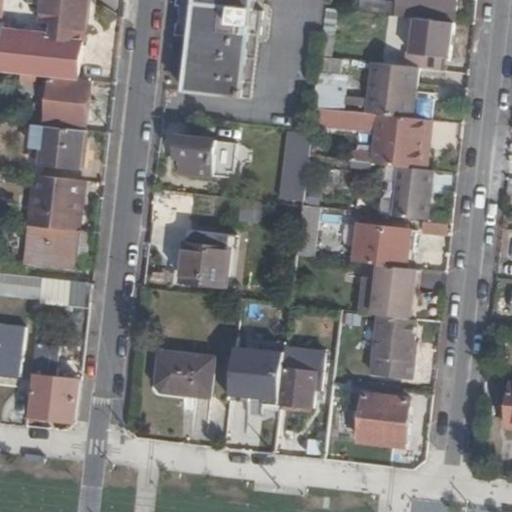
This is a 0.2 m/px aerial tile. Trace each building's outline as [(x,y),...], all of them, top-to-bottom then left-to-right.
[(90,41),(93,0),(30,0),(48,2),(47,20),(63,21),(61,38),(90,41)] [(248,103),(255,44),(264,44),(266,18),(258,17),(259,0),(199,0),(190,97),(248,103)] [(439,22),(440,23),(441,13),(460,15),(461,0),(400,0),(398,17),(420,20),(439,22)] [(323,59),(335,60),(340,11),(329,10),(323,59)] [(439,22),(420,20),(416,55),(413,55),(412,69),(421,70),(448,73),(449,59),(454,60),(458,27),(439,25),(439,22)] [(0,70),(9,72),(13,29),(0,28),(0,70)] [(323,59),(318,109),(348,112),(353,63),(335,60),(323,59)] [(417,120),(421,70),(412,69),(376,65),(371,115),(382,116),(417,120)] [(42,87),(43,76),(28,74),(27,85),(42,87)] [(98,86),(58,81),(54,121),(93,126),(98,86)] [(318,109),(316,125),(381,131),(377,166),(402,169),(425,172),(429,139),(435,139),(437,122),(417,120),(382,116),(371,115),(348,112),(318,109)] [(53,127),(39,126),(35,162),(48,164),(53,131),(53,127)] [(316,131),(304,130),(302,154),(313,156),(316,131)] [(90,136),(53,131),(48,164),(86,167),(90,136)] [(220,141),(184,137),(182,158),(188,159),(187,172),(218,175),(220,141)] [(425,172),(431,172),(435,139),(429,139),(425,172)] [(397,218),(433,223),(438,174),(431,172),(425,172),(402,169),(397,218)] [(84,231),(89,181),(41,176),(35,226),(84,231)] [(310,190),(308,207),(321,208),(323,191),(310,190)] [(321,208),(308,207),(301,256),(317,258),(325,209),(321,208)] [(384,267),(410,269),(414,231),(366,225),(361,264),(384,267)] [(79,270),(84,231),(35,226),(35,227),(34,242),(32,242),(32,266),(79,270)] [(235,249),(192,243),(188,279),(231,285),(235,249)] [(414,319),(419,270),(410,269),(384,267),(383,279),(380,315),(386,316),(414,319)] [(0,295),(46,301),(48,278),(0,272),(0,273),(0,295)] [(96,308),(98,284),(48,278),(46,301),(96,308)] [(380,315),(383,279),(368,278),(364,314),(380,315)] [(386,316),(380,378),(417,382),(419,365),(416,364),(420,320),(414,319),(386,316)] [(0,325),(0,370),(27,374),(32,329),(0,325)] [(289,357),(238,352),(233,399),(285,405),(288,368),(289,357)] [(220,361),(167,354),(162,391),(216,398),(220,361)] [(288,368),(285,405),(319,409),(323,372),(288,368)] [(83,420),(87,380),(42,375),(38,416),(83,420)] [(390,436),(414,439),(419,400),(372,394),(367,441),(389,444),(390,436)] [(413,447),(414,439),(390,436),(389,444),(413,447)]
